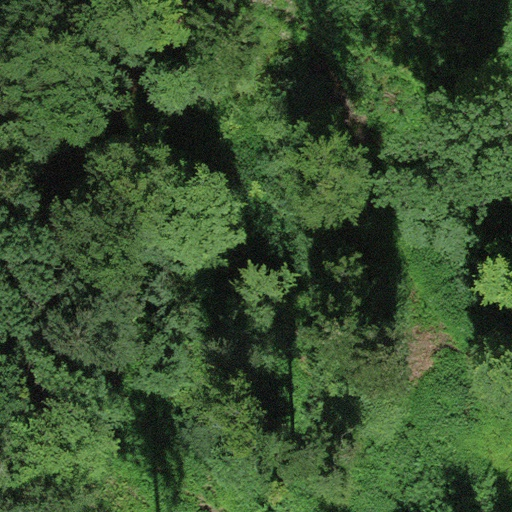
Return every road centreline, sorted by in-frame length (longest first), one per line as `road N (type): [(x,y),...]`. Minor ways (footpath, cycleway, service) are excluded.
road 1 (track): [(0,433),(298,16),(292,0)]
road 2 (track): [(511,479),(391,247),(298,16)]
road 3 (track): [(0,118),(116,0)]
